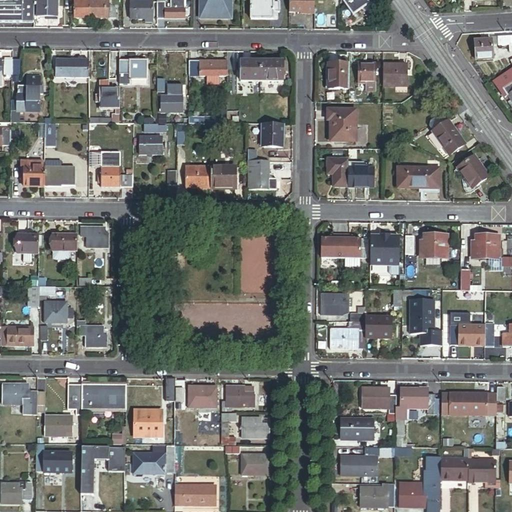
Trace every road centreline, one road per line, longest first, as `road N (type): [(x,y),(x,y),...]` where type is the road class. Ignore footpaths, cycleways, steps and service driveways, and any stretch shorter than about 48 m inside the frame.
road 1 (residential): [(306,41),(0,40)]
road 2 (residential): [(303,368),(511,370)]
road 3 (residential): [(304,211),(498,213)]
road 4 (residential): [(125,209),(304,211)]
road 5 (residential): [(125,366),(303,368)]
road 6 (residential): [(306,41),(304,211)]
road 7 (residential): [(304,211),(303,368)]
road 8 (residential): [(125,366),(125,209)]
road 9 (tertiary): [(511,147),(426,26)]
road 10 (residential): [(303,368),(301,511)]
road 11 (residential): [(0,365),(125,366)]
road 12 (residential): [(0,208),(125,209)]
